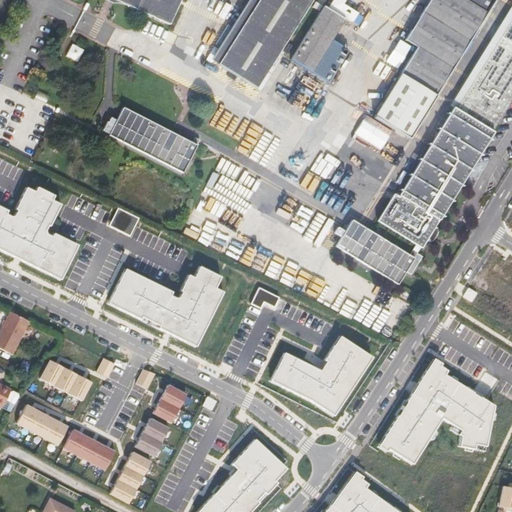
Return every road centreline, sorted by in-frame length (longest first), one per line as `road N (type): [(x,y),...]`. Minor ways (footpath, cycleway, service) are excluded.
road 1 (residential): [(329,463),(247,400),(0,278)]
road 2 (unclassified): [(485,228),(406,352)]
road 3 (residential): [(406,352),(329,463)]
road 4 (track): [(126,511),(13,449)]
